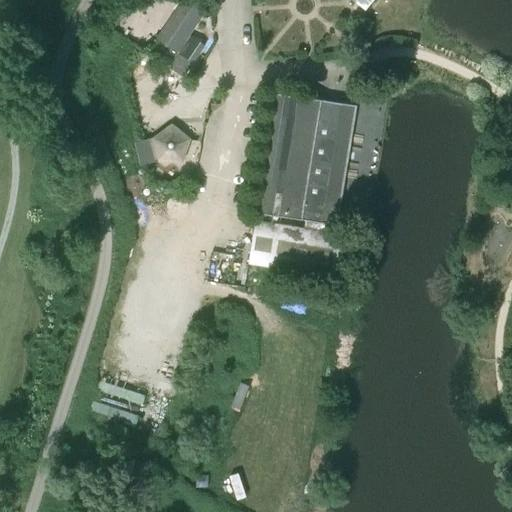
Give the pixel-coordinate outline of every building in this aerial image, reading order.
[(192,0),(181,0),(154,41),(168,50),(164,55),(172,61),(167,67),(184,78),(205,46),(190,35),(207,10),(192,0)] [(366,108),(356,105),(273,92),(254,212),(337,225),(338,221),(361,225),(365,199),(351,196),(366,108)] [(172,123),(151,139),(158,163),(184,163),(192,140),(172,123)] [(345,235),(319,231),(304,229),(256,221),(249,265),(338,279),(345,235)] [(239,263),(219,260),(216,280),(236,283),(239,263)]
